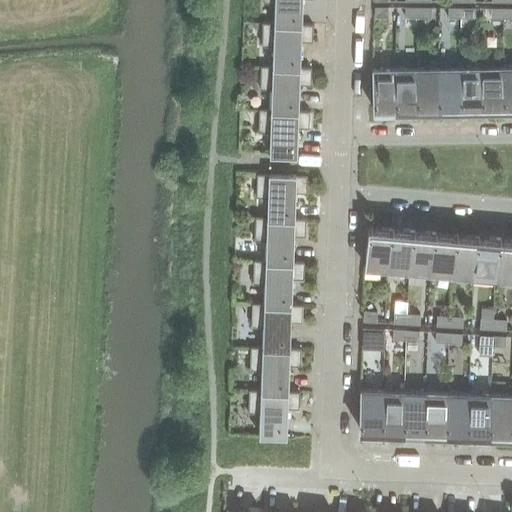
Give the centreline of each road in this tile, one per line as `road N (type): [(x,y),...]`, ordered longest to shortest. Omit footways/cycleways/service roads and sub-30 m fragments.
road 1 (residential): [(331,471),(340,192)]
road 2 (residential): [(511,474),(331,471)]
road 3 (residential): [(511,209),(340,192)]
road 4 (residential): [(342,141),(511,138)]
road 5 (residential): [(342,141),(345,0)]
